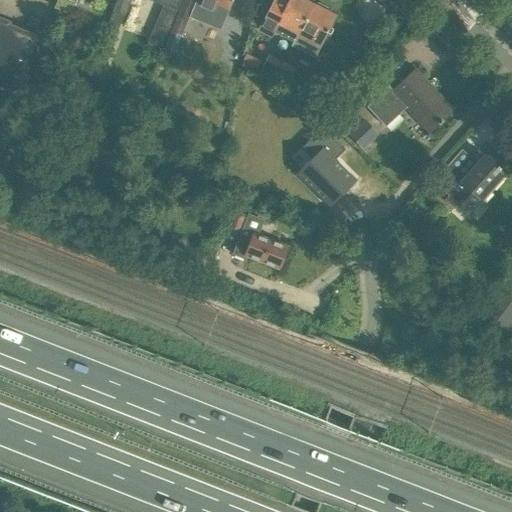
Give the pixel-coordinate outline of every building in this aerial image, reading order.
[(117,30),(129,0),(117,0),(107,26),(117,30)] [(154,0),(178,10),(181,0),(154,0)] [(189,0),(183,0),(172,31),(183,36),(190,17),(209,24),(221,28),(229,6),(231,0),(201,0),(200,4),(189,0)] [(292,45),(314,4),(311,3),(312,0),(288,0),(287,2),(282,0),(274,0),(260,28),(272,34),(274,30),(294,41),(292,45)] [(327,33),(326,33),(335,15),(326,10),(327,7),(317,2),(316,5),(314,4),(292,45),(315,57),(327,33)] [(0,92),(25,28),(0,18),(0,92)] [(375,22),(371,28),(378,33),(382,27),(375,22)] [(276,74),(283,61),(269,54),(262,66),(276,74)] [(288,80),(294,68),(283,61),(276,74),(288,80)] [(297,69),(294,74),(305,80),(308,75),(297,69)] [(388,85),(367,106),(372,111),(384,125),(385,126),(406,106),(430,131),(453,110),(415,70),(393,90),(388,85)] [(348,75),(345,90),(360,93),(363,78),(348,75)] [(364,119),(349,134),(363,148),(378,134),(364,119)] [(322,147),(297,174),(330,206),(357,179),(335,158),(345,148),(322,126),(312,137),(322,147)] [(60,158),(78,164),(82,151),(65,145),(60,158)] [(481,200),(506,172),(485,154),(465,177),(456,169),(440,187),(449,195),(445,200),(454,208),(470,190),(481,200)] [(238,235),(245,217),(231,211),(224,230),(238,235)] [(238,235),(232,252),(245,257),(246,255),(277,267),(286,245),(258,234),(263,220),(247,213),(245,217),(238,235)] [(429,262),(421,272),(430,280),(439,270),(429,262)] [(511,316),(511,301),(504,296),(487,318),(502,329),(511,316)]
